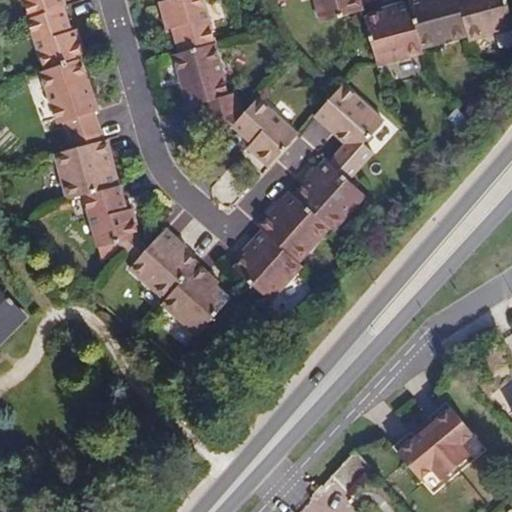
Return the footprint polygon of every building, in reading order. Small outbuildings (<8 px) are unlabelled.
[(24,0),(31,18),(62,8),(66,7),(63,0),(24,0)] [(173,28),(180,53),(213,43),(215,43),(203,0),(166,0),(160,2),(167,30),(173,28)] [(316,0),(322,23),(363,12),(360,0),(316,0)] [(408,0),(409,2),(421,48),(467,36),(457,0),(433,0),(434,1),(426,3),(424,0),(408,0)] [(457,0),(467,36),(468,41),(511,28),(511,20),(506,0),(457,0)] [(364,19),(377,65),(423,53),(421,48),(409,2),(394,6),(396,16),(388,18),(387,13),(384,14),(364,19)] [(388,18),(396,16),(394,6),(383,9),(384,14),(387,13),(388,18)] [(70,32),(62,8),(31,18),(27,19),(45,71),(80,60),(85,58),(76,30),(70,32)] [(203,103),(228,96),(213,43),(180,53),(173,55),(188,108),(203,103)] [(63,123),(72,149),(101,142),(92,113),(97,112),(80,60),(45,71),(40,73),(57,125),(63,123)] [(329,163),(349,181),(374,153),(364,144),(384,122),(343,85),(316,116),(335,134),(339,130),(350,140),(329,163)] [(210,128),(222,139),(233,127),(245,113),(241,110),(236,94),(228,96),(203,103),(210,128)] [(248,148),(269,168),(298,136),(257,100),(245,113),(233,127),(252,144),(248,148)] [(72,149),(56,153),(68,199),(86,195),(114,187),(109,167),(108,165),(103,166),(101,158),(111,155),(107,140),(101,142),(72,149)] [(111,155),(101,158),(103,166),(108,165),(109,167),(114,166),(111,155)] [(314,180),(329,163),(325,160),(310,177),(314,180)] [(304,183),(294,195),(329,227),(333,230),(365,195),(349,181),(329,163),(314,180),(318,184),(312,190),(304,183)] [(304,183),(312,190),(318,184),(314,180),(310,177),(304,183)] [(114,187),(86,195),(100,247),(115,243),(136,238),(141,236),(134,208),(128,210),(121,185),(114,187)] [(278,212),(294,195),(290,192),(275,209),(278,212)] [(262,231),(298,262),(329,227),(294,195),(278,212),(282,216),(277,222),(269,215),(258,227),(262,231)] [(269,215),(277,222),(282,216),(278,212),(275,209),(269,215)] [(166,300),(198,265),(183,251),(181,250),(177,253),(171,248),(178,240),(166,230),(148,249),(138,261),(131,269),(166,300)] [(234,269),(270,301),(301,266),(298,262),(262,231),(251,243),(259,249),(253,256),(249,252),(248,254),(234,269)] [(115,243),(138,261),(148,249),(136,238),(115,243)] [(178,240),(171,248),(177,253),(181,250),(183,251),(186,248),(178,240)] [(253,256),(259,249),(251,243),(244,251),(248,254),(249,252),(253,256)] [(199,336),(230,300),(215,287),(213,285),(210,289),(203,283),(210,276),(198,265),(166,300),(163,304),(199,336)] [(210,276),(203,283),(210,289),(213,285),(215,287),(218,283),(210,276)] [(0,343),(26,318),(0,290),(0,343)] [(473,435),(445,402),(427,417),(433,423),(424,431),(455,468),(470,456),(460,445),(473,435)] [(427,417),(419,425),(424,431),(433,423),(427,417)] [(419,425),(410,432),(415,438),(424,431),(419,425)] [(410,432),(392,447),(419,480),(431,470),(440,480),(455,468),(424,431),(415,438),(410,432)] [(373,470),(355,451),(332,476),(348,493),(373,470)]
